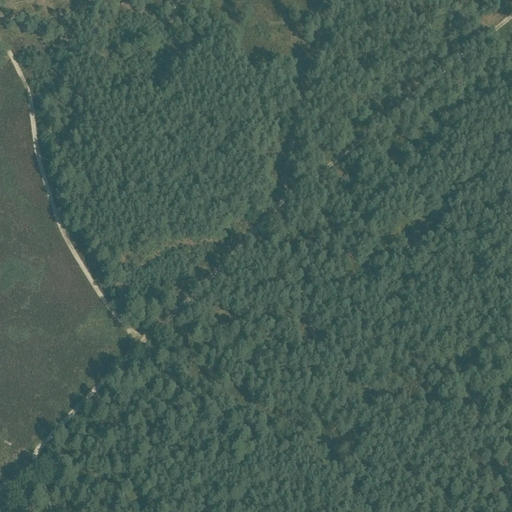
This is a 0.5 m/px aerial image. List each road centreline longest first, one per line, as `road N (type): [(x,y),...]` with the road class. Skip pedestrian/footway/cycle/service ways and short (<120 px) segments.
road 1 (track): [(511,21),(295,200),(139,349)]
road 2 (track): [(139,349),(52,199),(34,108),(0,47)]
road 3 (track): [(295,200),(341,0)]
road 4 (track): [(139,349),(32,457)]
